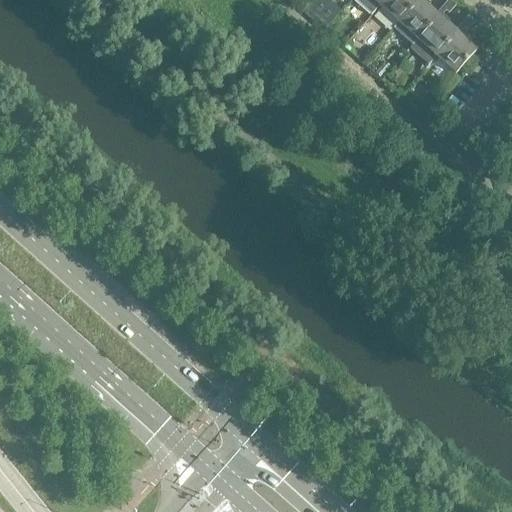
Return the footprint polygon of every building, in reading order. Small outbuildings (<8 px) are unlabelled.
[(317,0),(311,7),(329,23),(342,10),(331,0),(317,0)] [(368,0),(378,9),(386,0),(368,0)] [(418,0),(386,0),(378,9),(376,12),(379,14),(381,11),(397,26),(420,1),(418,0)] [(448,0),(443,6),(450,12),(455,6),(448,0)] [(420,1),(397,26),(395,28),(398,31),(400,28),(416,43),(438,18),(420,1)] [(466,16),(461,22),(468,29),(474,23),(466,16)] [(438,18),(416,43),(409,50),(428,67),(433,62),(435,59),(457,35),(438,18)] [(457,35),(435,59),(433,62),(435,65),(438,62),(454,77),(477,52),(457,35)]
